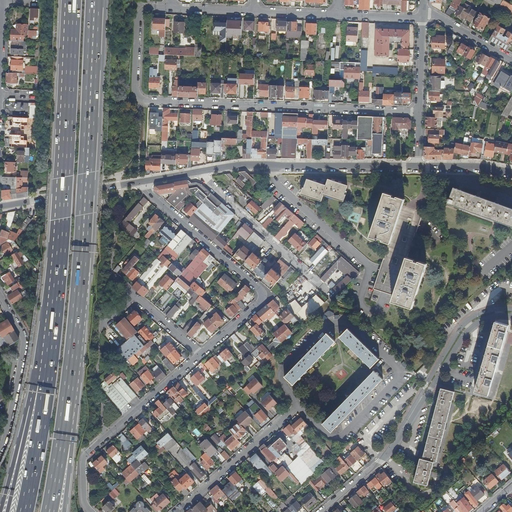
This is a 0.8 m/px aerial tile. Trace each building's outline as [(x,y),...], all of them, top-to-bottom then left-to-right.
[(360,0),(360,4),(360,11),(370,11),(370,0),(360,0)] [(378,8),(382,8),(382,0),(374,0),(374,5),(378,5),(378,8)] [(401,0),(402,6),(401,12),(409,13),(409,2),(407,2),(407,0),(401,0)] [(431,0),(431,4),(433,7),(442,12),(442,0),(431,0)] [(458,10),(463,0),(454,0),(451,6),(458,10)] [(511,5),(504,0),(501,6),(511,12),(511,5)] [(472,22),(477,13),(472,10),(470,9),(471,7),(466,4),(463,8),(461,7),(456,15),(464,19),(465,18),(465,17),(467,18),(466,19),(472,22)] [(446,15),(453,19),(456,12),(449,8),(446,15)] [(39,9),(30,9),(30,20),(35,20),(35,17),(38,17),(39,9)] [(490,19),(492,20),(495,15),(492,13),(489,19),(487,17),(488,16),(485,14),(484,16),(481,14),(474,25),(483,31),(490,19)] [(166,19),(154,19),(154,29),(160,29),(160,35),(163,35),(166,36),(166,22),(166,20),(166,19)] [(227,21),(227,23),(227,36),(232,36),(232,34),(242,35),(242,22),(237,21),(237,23),(230,22),(230,21),(227,21)] [(255,22),(245,21),(244,30),(254,31),(255,22)] [(260,22),(259,31),(269,31),(269,23),(264,23),(264,22),(260,22)] [(287,31),(287,22),(278,22),(277,31),(287,31)] [(297,22),(287,22),(287,31),(287,35),(287,37),(302,38),(302,27),(297,27),(297,22)] [(175,23),(175,34),(184,34),(185,23),(175,23)] [(227,36),(227,23),(215,23),(214,31),(213,31),(212,35),(221,35),(221,42),(227,42),(227,36)] [(12,29),(11,41),(13,41),(24,41),(24,38),(28,38),(28,31),(29,25),(17,24),(17,28),(15,28),(15,29),(12,29)] [(307,34),(317,35),(317,25),(307,24),(307,34)] [(491,41),(508,51),(509,48),(511,49),(511,46),(511,43),(511,33),(510,33),(511,32),(510,31),(506,38),(502,36),(507,29),(506,29),(505,30),(499,26),(491,41)] [(358,30),(347,30),(347,42),(358,42),(358,30)] [(377,30),(376,56),(389,56),(389,44),(402,44),(402,50),(399,50),(399,62),(410,63),(410,50),(409,50),(410,31),(377,30)] [(445,49),(446,37),(438,36),(438,38),(434,38),(433,48),(445,49)] [(449,52),(452,54),(462,38),(458,36),(449,52)] [(13,41),(12,49),(23,49),(24,41),(13,41)] [(302,41),(301,61),(307,61),(308,49),(309,49),(309,42),(302,41)] [(460,53),(463,55),(468,47),(462,44),(458,52),(459,53),(458,54),(460,55),(460,53)] [(468,48),(468,47),(463,55),(471,60),(476,52),(472,50),(472,47),(470,46),(468,48)] [(187,49),(165,49),(165,55),(166,56),(195,57),(195,52),(196,49),(196,48),(187,48),(187,49)] [(204,49),(196,49),(195,52),(195,57),(203,57),(204,49)] [(477,62),(481,64),(485,67),(490,59),(482,54),(481,56),(478,62),(477,62)] [(22,61),(22,57),(12,57),(12,70),(23,71),(24,61),(22,61)] [(496,61),(491,58),(490,59),(485,67),(484,69),(482,73),(487,76),(496,61)] [(166,60),(166,62),(165,70),(177,70),(177,67),(178,61),(166,60)] [(434,60),(433,73),(445,74),(445,60),(434,60)] [(500,63),(496,61),(487,76),(487,77),(491,79),(500,63)] [(346,63),(341,63),(340,71),(345,71),(345,78),(360,79),(361,71),(361,68),(356,68),(356,63),(346,63)] [(305,75),(315,76),(315,66),(305,65),(305,75)] [(25,66),(25,74),(37,74),(37,67),(25,66)] [(496,77),(493,81),(492,84),(495,86),(496,84),(500,87),(501,85),(504,87),(510,77),(502,73),(502,74),(498,72),(496,77)] [(17,74),(7,73),(7,83),(17,83),(17,74)] [(240,84),(255,85),(255,75),(240,74),(240,84)] [(476,80),(481,83),(485,77),(480,74),(476,80)] [(434,84),(434,91),(440,92),(441,92),(441,89),(445,89),(445,77),(432,76),(432,84),(434,84)] [(160,78),(150,78),(149,88),(154,88),(154,87),(160,88),(160,78)] [(300,81),(296,81),(295,88),(287,87),(287,97),(299,98),(300,88),(300,81)] [(363,81),(360,81),(360,89),(359,102),(369,102),(370,92),(363,92),(363,81)] [(187,87),(180,87),(179,97),(198,98),(199,94),(206,94),(207,83),(199,83),(198,84),(198,88),(197,87),(189,87),(189,86),(187,86),(187,87)] [(221,93),(221,99),(224,99),(225,95),(225,84),(212,84),(212,93),(221,93)] [(237,85),(225,84),(225,95),(228,95),(228,94),(237,94),(237,85)] [(260,96),(269,96),(270,86),(270,85),(260,85),(259,90),(261,91),(260,96)] [(277,97),(285,97),(285,87),(277,86),(277,97)] [(310,88),(300,88),(299,98),(310,98),(310,88)] [(373,100),(373,105),(383,105),(384,94),(384,88),(378,88),(377,100),(373,100)] [(329,99),(329,97),(330,91),(315,91),(314,99),(329,99)] [(440,102),(440,92),(434,91),(430,91),(430,101),(440,102)] [(387,95),(384,94),(383,105),(394,106),(394,95),(387,95)] [(411,94),(403,94),(403,103),(408,103),(408,102),(411,102),(411,94)] [(511,110),(511,97),(502,116),(508,118),(511,110)] [(488,106),(481,102),(478,107),(487,110),(488,106)] [(444,108),(437,108),(437,109),(435,109),(434,114),(437,114),(437,118),(443,118),(443,115),(444,108)] [(170,114),(170,109),(164,109),(163,140),(163,141),(168,142),(169,121),(178,121),(179,114),(170,114)] [(194,110),(193,120),(202,120),(203,110),(194,110)] [(253,132),(254,113),(248,112),(248,120),(246,120),(246,125),(248,125),(247,135),(244,135),(244,138),(253,139),(253,138),(253,132)] [(191,115),(181,114),(181,123),(190,123),(191,115)] [(299,118),(299,114),(284,114),(283,126),(298,127),(299,118)] [(211,121),(211,125),(222,126),(222,115),(213,115),(213,121),(211,121)] [(299,118),(298,127),(298,133),(301,134),(301,127),(313,128),(314,121),(314,115),(310,115),(310,120),(307,120),(308,119),(303,119),(303,117),(300,117),(300,118),(299,118)] [(236,124),(238,124),(239,116),(234,116),(234,117),(231,117),(229,117),(229,124),(233,124),(233,125),(236,125),(236,124)] [(369,141),(373,141),(373,117),(359,117),(359,122),(358,129),(358,140),(369,141)] [(373,141),(372,149),(372,154),(382,154),(384,120),(385,120),(385,118),(373,117),(373,141)] [(434,118),(426,117),(426,127),(437,128),(438,121),(447,121),(447,118),(443,118),(437,118),(434,118)] [(399,128),(411,129),(411,121),(409,119),(394,118),(394,129),(399,130),(399,128)] [(33,120),(18,119),(17,126),(33,127),(33,120)] [(333,129),(343,129),(344,121),(344,120),(333,120),(333,129)] [(328,121),(314,121),(313,128),(313,133),(318,134),(318,128),(328,129),(328,121)] [(343,129),(343,139),(348,140),(348,129),(358,129),(359,122),(353,121),(353,123),(348,123),(348,121),(344,121),(343,129)] [(161,144),(161,132),(157,132),(157,135),(151,134),(151,143),(161,144)] [(430,147),(435,147),(437,147),(437,143),(440,143),(440,140),(440,135),(430,135),(429,143),(431,143),(430,147)] [(462,154),(469,156),(473,137),(470,136),(470,139),(469,139),(468,144),(465,143),(465,145),(464,145),(462,154)] [(254,150),(252,149),(252,159),(267,159),(267,147),(268,138),(263,138),(262,150),(254,150)] [(15,140),(5,139),(5,147),(15,147),(15,140)] [(188,169),(192,168),(192,161),(189,160),(189,155),(184,155),(184,151),(180,151),(180,141),(186,142),(186,139),(178,139),(178,142),(177,156),(177,164),(183,164),(184,164),(188,164),(188,169)] [(237,139),(223,139),(222,147),(225,147),(225,144),(236,145),(237,139)] [(282,145),(282,159),(297,159),(297,152),(297,144),(298,144),(298,139),(283,139),(282,145)] [(313,145),(313,140),(300,139),(298,139),(298,144),(309,145),(308,159),(312,159),(313,146),(313,145)] [(483,152),(484,144),(485,139),(483,139),(482,145),(473,143),(471,152),(477,153),(477,151),(483,152)] [(252,145),(252,141),(253,140),(248,140),(248,149),(244,149),(244,159),(252,159),(252,149),(252,145)] [(200,161),(201,143),(197,143),(193,142),(192,161),(200,161)] [(497,142),(496,145),(495,152),(507,155),(509,144),(497,142)] [(464,145),(456,144),(455,150),(454,153),(462,154),(464,145)] [(487,144),(484,144),(483,152),(481,160),(484,160),(485,156),(494,158),(495,152),(496,145),(487,144)] [(335,146),(334,159),(342,159),(342,157),(343,147),(335,146)] [(269,147),(267,147),(267,159),(276,159),(277,150),(273,150),(273,149),(269,148),(269,147)] [(434,151),(435,147),(430,147),(425,147),(425,157),(428,160),(443,160),(444,151),(434,151)] [(29,163),(30,148),(25,148),(25,150),(20,150),(20,151),(19,151),(19,163),(29,163)] [(366,148),(358,148),(358,155),(357,159),(365,159),(365,153),(366,153),(366,148)] [(443,160),(453,160),(454,154),(454,153),(455,150),(445,148),(444,151),(443,160)] [(162,159),(162,164),(177,165),(177,164),(177,156),(162,156),(162,159)] [(147,170),(162,171),(162,164),(162,159),(151,159),(150,162),(147,162),(147,170)] [(16,167),(16,162),(9,162),(7,162),(7,167),(8,167),(8,172),(17,172),(17,167),(16,167)] [(248,184),(250,182),(253,184),(256,181),(255,180),(249,175),(248,174),(245,171),(238,172),(239,174),(240,175),(235,181),(242,186),(246,182),(248,184)] [(18,178),(3,177),(3,185),(11,185),(11,187),(14,187),(18,187),(18,178)] [(23,182),(29,182),(29,178),(21,178),(18,178),(18,187),(18,190),(18,198),(19,198),(29,196),(29,186),(28,186),(28,188),(23,188),(23,183),(23,182)] [(348,186),(329,180),(327,186),(308,179),(303,194),(322,200),(324,194),(343,200),(348,186)] [(174,184),(175,190),(185,188),(186,192),(190,191),(189,187),(188,181),(174,184)] [(191,184),(191,183),(188,181),(189,187),(190,191),(194,195),(200,200),(204,203),(218,217),(226,207),(202,185),(196,183),(191,184)] [(170,197),(175,192),(175,190),(174,184),(156,187),(154,190),(159,195),(170,193),(170,197)] [(3,198),(5,200),(18,198),(18,190),(7,190),(7,189),(4,189),(4,188),(3,188),(3,198)] [(511,208),(457,189),(455,188),(454,191),(452,196),(451,199),(450,198),(449,202),(450,202),(449,203),(511,226),(511,208)] [(179,212),(194,195),(190,191),(186,192),(184,192),(172,206),(179,212)] [(261,207),(264,209),(265,210),(275,198),(272,195),(261,207)] [(402,205),(403,201),(385,195),(372,237),(377,238),(376,240),(379,241),(379,239),(388,242),(390,242),(401,207),(402,205)] [(130,224),(149,202),(145,198),(120,226),(133,238),(134,237),(136,234),(138,231),(130,224)] [(261,209),(252,201),(247,206),(256,214),(261,209)] [(188,207),(184,210),(192,217),(198,210),(194,207),(191,203),(188,207)] [(198,210),(192,217),(189,220),(204,233),(218,217),(204,203),(200,207),(198,210)] [(286,207),(281,203),(274,210),(276,212),(274,214),(277,217),(286,207)] [(219,235),(235,215),(226,207),(218,217),(204,233),(214,241),(219,235)] [(279,221),(283,216),(286,216),(288,218),(291,221),(295,215),(286,207),(277,217),(276,218),(275,219),(279,222),(279,221)] [(382,265),(382,266),(374,290),(396,297),(408,260),(413,245),(418,229),(422,217),(423,214),(415,211),(412,210),(401,207),(390,242),(388,249),(384,259),(382,265)] [(13,212),(8,211),(4,228),(10,229),(13,212)] [(150,231),(161,219),(156,215),(154,218),(151,221),(149,223),(152,226),(151,227),(150,226),(147,230),(149,232),(150,231)] [(295,215),(291,221),(275,238),(278,241),(284,234),(285,236),(286,235),(288,234),(287,233),(296,222),(302,227),(305,224),(295,215)] [(273,216),(267,222),(263,219),(259,223),(266,230),(275,219),(276,218),(273,216)] [(161,219),(150,231),(149,232),(146,236),(149,239),(156,230),(157,231),(159,230),(160,230),(162,228),(161,227),(165,222),(161,219)] [(25,223),(20,231),(22,232),(28,225),(25,223)] [(246,240),(253,232),(245,224),(240,230),(233,238),(235,240),(239,234),(246,240)] [(160,233),(171,243),(178,236),(166,226),(160,233)] [(0,232),(0,235),(7,238),(9,233),(2,230),(1,233),(0,232)] [(193,240),(182,230),(178,236),(171,243),(169,246),(174,250),(177,252),(180,255),(188,246),(193,240)] [(10,239),(14,241),(17,238),(22,232),(20,231),(17,234),(10,231),(9,239),(10,239)] [(308,244),(311,240),(301,231),(297,235),(296,234),(289,242),(293,246),(294,245),(296,247),(296,248),(300,252),(308,244)] [(253,254),(263,241),(254,233),(243,246),(253,254)] [(0,245),(10,239),(9,239),(7,238),(0,235),(0,245)] [(220,237),(219,235),(214,241),(223,249),(226,246),(230,241),(227,239),(225,242),(224,243),(219,239),(220,238),(220,237)] [(333,248),(318,235),(315,238),(309,245),(313,248),(314,247),(316,249),(320,244),(323,246),(310,261),(317,266),(333,248)] [(149,239),(143,246),(146,249),(153,242),(149,239)] [(192,248),(196,243),(193,240),(188,246),(192,248)] [(0,247),(6,256),(13,251),(8,242),(0,247)] [(243,246),(237,253),(246,261),(253,254),(243,246)] [(23,255),(20,249),(16,251),(17,252),(12,255),(14,258),(15,260),(18,266),(23,263),(20,257),(22,256),(25,262),(29,260),(25,254),(23,255)] [(210,255),(204,249),(201,252),(193,261),(186,270),(180,278),(191,287),(195,282),(199,278),(206,270),(212,263),(215,259),(210,255)] [(192,260),(193,261),(201,252),(199,250),(198,252),(196,250),(191,257),(193,259),(192,260)] [(256,269),(261,264),(262,262),(253,254),(246,261),(256,269)] [(162,256),(159,260),(169,269),(173,264),(164,256),(163,257),(162,256)] [(127,275),(134,267),(140,260),(136,257),(131,262),(129,260),(126,264),(128,266),(123,272),(127,275)] [(361,273),(342,257),(322,280),(326,284),(339,269),(348,276),(336,288),(331,284),(329,286),(337,294),(356,277),(361,273)] [(265,258),(262,262),(261,264),(270,272),(275,266),(265,258)] [(137,283),(133,287),(145,297),(148,293),(150,291),(156,284),(167,271),(169,269),(159,260),(158,259),(143,275),(138,282),(137,283)] [(290,268),(280,260),(277,264),(276,266),(275,266),(270,272),(266,277),(275,285),(290,268)] [(408,260),(396,297),(394,301),(412,307),(426,266),(408,260)] [(173,264),(169,269),(173,272),(180,278),(186,270),(184,268),(181,272),(174,265),(176,262),(175,261),(173,264)] [(212,263),(206,270),(209,273),(215,266),(212,263)] [(270,272),(261,264),(256,269),(254,271),(264,279),(266,277),(270,272)] [(136,270),(134,267),(127,275),(128,276),(128,277),(129,278),(130,278),(137,283),(138,282),(143,275),(139,272),(140,271),(137,268),(136,270)] [(284,285),(295,273),(290,268),(275,285),(283,292),(287,288),(288,288),(284,285)] [(21,281),(19,278),(14,280),(10,273),(6,275),(6,274),(2,277),(1,278),(3,281),(4,281),(5,282),(6,281),(8,285),(8,284),(10,287),(21,281)] [(159,283),(168,291),(175,282),(167,275),(159,283)] [(237,285),(226,275),(219,283),(230,293),(237,285)] [(175,282),(168,291),(172,294),(179,286),(185,292),(183,294),(185,295),(188,292),(191,288),(191,287),(180,278),(176,281),(175,282)] [(202,280),(199,278),(195,282),(201,287),(202,285),(201,284),(203,282),(201,281),(202,280)] [(18,285),(22,283),(21,281),(10,287),(12,291),(19,287),(18,285)] [(195,282),(191,287),(191,288),(196,292),(201,287),(195,282)] [(158,286),(156,284),(150,291),(148,293),(151,296),(156,290),(155,290),(158,286)] [(243,297),(250,289),(245,285),(234,299),(238,303),(237,304),(241,309),(242,310),(246,307),(240,301),(241,299),(242,301),(245,298),(243,297)] [(196,292),(201,296),(202,297),(210,288),(211,287),(210,286),(205,291),(202,288),(201,287),(196,292)] [(201,296),(196,292),(191,288),(188,292),(197,300),(201,296)] [(12,304),(28,294),(26,291),(20,294),(18,290),(8,296),(12,304)] [(158,301),(162,305),(171,296),(166,292),(158,301)] [(212,306),(202,297),(201,296),(197,300),(201,304),(199,306),(206,313),(212,306)] [(302,325),(325,304),(317,297),(303,309),(295,301),(288,308),(288,309),(295,317),(302,325)] [(238,303),(234,299),(230,303),(232,305),(226,312),(231,318),(238,311),(241,309),(237,304),(238,303)] [(274,300),(268,305),(275,313),(277,310),(279,311),(281,310),(280,308),(274,300)] [(275,313),(268,305),(256,315),(263,322),(265,325),(268,322),(268,319),(275,313)] [(173,310),(167,316),(171,320),(181,308),(179,306),(177,307),(176,306),(173,310)] [(164,313),(167,316),(173,310),(169,307),(164,313)] [(295,317),(288,309),(284,313),(279,318),(286,325),(295,317)] [(328,318),(333,315),(330,310),(325,313),(328,318)] [(135,326),(142,320),(135,311),(128,318),(135,326)] [(216,317),(211,321),(218,328),(225,322),(223,321),(224,320),(223,319),(222,319),(217,314),(215,316),(216,317)] [(252,319),(254,321),(256,321),(260,325),(263,322),(256,315),(252,319)] [(129,323),(126,318),(116,326),(129,340),(116,351),(117,352),(122,357),(123,359),(126,363),(127,362),(136,354),(148,344),(145,341),(138,333),(137,332),(129,323)] [(212,333),(218,328),(211,321),(210,319),(204,324),(212,333)] [(0,338),(13,331),(7,320),(0,323),(0,338)] [(192,321),(184,331),(188,334),(196,325),(194,323),(192,321)] [(475,392),(489,396),(509,326),(496,322),(475,392)] [(202,326),(198,323),(197,324),(196,325),(188,334),(192,338),(202,326)] [(255,336),(259,341),(266,335),(257,325),(252,330),(257,335),(255,336)] [(293,333),(286,325),(274,335),(277,338),(281,343),(293,333)] [(148,330),(147,331),(145,328),(145,327),(138,333),(145,341),(148,344),(151,341),(155,338),(153,335),(149,331),(148,330)] [(379,359),(347,328),(347,329),(339,337),(342,340),(345,342),(344,343),(347,346),(347,345),(351,349),(350,349),(353,352),(354,351),(357,354),(356,355),(359,357),(359,356),(363,360),(362,361),(365,363),(366,362),(371,367),(379,359)] [(8,346),(19,339),(13,331),(0,338),(0,341),(4,339),(8,346)] [(330,347),(335,341),(327,333),(285,377),(293,385),(299,380),(302,378),(301,378),(304,374),(305,374),(307,372),(307,371),(310,368),(311,369),(313,366),(312,365),(316,362),(316,361),(317,362),(319,360),(318,359),(322,355),(323,356),(325,354),(324,353),(325,352),(328,349),(329,350),(331,348),(330,347)] [(274,341),(275,342),(267,349),(270,353),(272,351),(281,343),(277,338),(274,341)] [(154,344),(151,341),(148,344),(136,354),(140,360),(142,359),(140,357),(146,351),(147,352),(148,351),(147,350),(154,344)] [(161,351),(166,357),(167,356),(174,363),(181,357),(175,349),(176,349),(170,342),(161,351)] [(266,357),(270,354),(270,353),(267,349),(263,344),(255,351),(248,342),(244,345),(252,354),(256,359),(260,356),(263,359),(264,359),(264,360),(266,357)] [(239,349),(247,359),(243,362),(246,366),(245,368),(248,372),(251,370),(249,367),(254,363),(253,362),(254,360),(250,356),(252,354),(244,345),(239,349)] [(233,355),(227,349),(220,355),(226,362),(233,355)] [(144,364),(151,359),(148,355),(141,360),(144,364)] [(219,370),(217,369),(223,363),(218,357),(216,355),(206,365),(213,373),(213,372),(215,374),(219,370)] [(223,363),(226,367),(229,365),(226,362),(220,355),(218,357),(223,363)] [(135,356),(129,361),(132,365),(138,360),(135,356)] [(175,368),(166,357),(163,360),(170,369),(168,371),(170,373),(175,368)] [(116,372),(112,368),(98,380),(101,384),(105,381),(106,381),(127,405),(137,396),(124,381),(120,376),(118,374),(117,373),(116,372)] [(147,368),(145,370),(147,372),(141,377),(147,384),(149,382),(151,380),(154,378),(152,375),(148,371),(149,370),(147,368)] [(159,383),(167,377),(159,368),(154,372),(152,375),(154,378),(159,383)] [(346,399),(344,401),(344,402),(341,405),(340,405),(338,407),(338,408),(323,424),(332,433),(383,379),(378,374),(379,373),(377,372),(376,372),(374,370),(365,379),(364,381),(363,380),(361,383),(362,383),(358,387),(358,386),(355,389),(356,389),(352,393),(352,392),(349,395),(350,396),(347,399),(346,399)] [(191,379),(198,386),(203,381),(201,379),(204,377),(199,372),(191,379)] [(256,378),(244,389),(249,396),(253,392),(254,394),(263,386),(256,378)] [(131,385),(137,393),(145,386),(138,379),(131,385)] [(101,386),(99,387),(103,392),(104,391),(121,410),(127,405),(106,381),(101,386)] [(175,387),(184,398),(186,400),(188,399),(185,396),(188,394),(179,383),(175,387)] [(235,392),(241,387),(236,383),(228,390),(229,392),(232,389),(235,392)] [(184,398),(175,387),(167,394),(171,398),(178,406),(179,405),(181,403),(184,400),(183,399),(184,398)] [(434,462),(436,463),(437,460),(449,415),(455,392),(441,389),(423,457),(423,459),(420,459),(414,482),(428,486),(434,462)] [(262,403),(269,411),(278,403),(271,395),(262,403)] [(173,416),(176,414),(175,412),(180,408),(178,406),(171,398),(165,404),(165,405),(169,409),(167,410),(170,413),(173,416)] [(164,406),(159,400),(156,403),(161,408),(154,414),(161,421),(167,416),(170,413),(167,410),(164,406)] [(199,415),(209,407),(207,405),(206,403),(203,405),(202,403),(197,407),(199,409),(196,411),(199,415)] [(258,409),(260,407),(256,403),(249,409),(255,416),(260,412),(258,409)] [(209,407),(199,415),(201,417),(208,411),(209,413),(212,410),(209,407)] [(262,423),(268,417),(260,407),(258,409),(260,412),(255,416),(262,423)] [(248,425),(251,423),(254,420),(246,412),(237,420),(240,423),(245,429),(248,425)] [(302,418),(292,427),(296,431),(298,433),(307,424),(302,418)] [(147,431),(148,433),(152,429),(144,420),(140,423),(140,424),(147,431)] [(234,435),(240,442),(249,434),(245,429),(240,423),(231,431),(234,435)] [(140,424),(131,432),(138,440),(140,443),(145,438),(143,435),(147,431),(140,424)] [(202,433),(206,429),(209,426),(207,424),(200,431),(202,433)] [(289,436),(293,433),(295,436),(293,438),(297,443),(303,438),(298,433),(296,431),(295,431),(290,425),(284,430),(289,436)] [(159,442),(158,440),(156,442),(159,445),(162,448),(164,446),(173,438),(169,434),(159,442)] [(222,440),(221,441),(215,435),(212,438),(219,445),(220,445),(223,448),(226,445),(225,444),(222,440)] [(232,450),(240,442),(234,435),(229,440),(224,436),(221,439),(222,440),(225,444),(225,443),(232,450)] [(124,436),(121,439),(128,447),(131,444),(124,436)] [(177,443),(173,438),(164,446),(166,449),(168,451),(177,443)] [(286,445),(281,438),(269,449),(277,458),(280,455),(278,452),(286,445)] [(121,439),(120,439),(117,441),(128,453),(131,451),(128,447),(121,439)] [(206,453),(210,457),(218,450),(208,439),(200,446),(206,453)] [(267,459),(270,463),(273,460),(274,461),(275,460),(277,462),(279,460),(277,458),(269,449),(264,444),(260,448),(269,457),(267,459)] [(120,456),(122,458),(124,457),(114,446),(107,452),(113,458),(117,454),(119,457),(120,456)] [(142,446),(134,454),(134,455),(143,464),(146,462),(149,459),(146,456),(149,454),(142,446)] [(159,450),(156,453),(159,456),(166,449),(164,446),(162,448),(159,450)] [(190,452),(186,447),(183,450),(193,461),(196,459),(191,453),(190,454),(189,453),(190,452)] [(321,459),(311,447),(302,456),(312,467),(321,459)] [(350,453),(354,457),(357,460),(365,454),(358,447),(350,453)] [(182,448),(178,454),(191,469),(192,469),(204,481),(203,479),(206,477),(205,475),(205,474),(193,461),(183,450),(182,448)] [(227,461),(230,458),(225,451),(221,455),(227,461)] [(210,457),(206,453),(204,455),(206,458),(201,463),(207,470),(215,463),(210,457)] [(267,465),(256,454),(250,460),(253,463),(254,462),(255,463),(254,464),(259,469),(262,468),(270,477),(274,474),(266,465),(267,465)] [(341,475),(349,467),(342,459),(338,454),(336,456),(330,463),(332,465),(337,460),(341,464),(336,469),(341,475)] [(143,464),(134,455),(128,461),(132,465),(136,470),(143,464)] [(102,456),(98,460),(104,467),(108,463),(102,456)] [(301,485),(316,472),(312,467),(302,456),(287,469),(295,478),(301,485)] [(342,459),(349,467),(356,462),(351,456),(347,459),(344,456),(342,459)] [(106,469),(104,467),(98,460),(94,464),(102,473),(106,469)] [(149,466),(146,462),(143,464),(136,470),(140,474),(143,471),(144,470),(146,468),(147,469),(150,467),(149,466)] [(292,480),(295,478),(287,469),(286,468),(285,468),(284,468),(283,469),(282,468),(280,470),(273,463),(269,467),(281,482),(283,480),(288,475),(292,480)] [(335,477),(339,473),(332,465),(330,463),(327,466),(329,468),(321,475),(328,483),(332,479),(332,480),(336,477),(335,477)] [(123,474),(127,479),(136,470),(132,465),(123,474)] [(501,480),(510,473),(504,465),(495,472),(501,480)] [(131,482),(134,479),(136,478),(140,474),(136,470),(127,479),(131,483),(132,485),(133,484),(131,482)] [(235,471),(231,474),(233,476),(229,479),(235,486),(236,485),(239,482),(241,484),(244,481),(235,471)] [(190,476),(190,475),(184,480),(176,472),(174,475),(187,489),(195,482),(190,476)] [(392,481),(385,472),(381,475),(380,473),(376,477),(384,487),(392,481)] [(199,486),(201,484),(192,473),(190,476),(195,482),(199,486)] [(490,490),(498,482),(492,474),(483,482),(490,490)] [(147,482),(149,484),(151,482),(144,475),(142,477),(147,482)] [(181,491),(186,497),(190,493),(187,489),(174,475),(170,478),(173,482),(181,491)] [(260,476),(259,475),(257,477),(261,481),(259,482),(266,490),(271,496),(275,498),(278,496),(275,493),(260,476)] [(309,483),(317,492),(327,483),(322,477),(315,483),(312,480),(309,483)] [(370,489),(373,493),(382,486),(375,479),(368,485),(371,489),(370,489)] [(477,481),(474,484),(477,488),(470,493),(472,495),(477,502),(485,495),(479,488),(481,486),(477,481)] [(259,482),(253,488),(261,496),(266,490),(259,482)] [(228,497),(218,486),(211,492),(214,495),(212,497),(213,499),(216,501),(218,503),(220,501),(218,499),(223,495),(224,496),(222,497),(225,500),(228,497)] [(367,495),(370,493),(365,486),(357,493),(360,497),(365,493),(367,495)] [(110,511),(116,507),(114,505),(114,504),(112,501),(117,497),(116,496),(113,491),(101,502),(105,506),(103,508),(107,511),(110,511)] [(470,493),(469,491),(466,493),(470,497),(468,498),(475,507),(479,504),(472,495),(470,493)] [(308,509),(317,501),(310,493),(301,501),(308,509)] [(160,497),(167,505),(171,502),(166,497),(167,496),(166,495),(165,496),(164,494),(160,497)] [(286,506),(295,499),(292,495),(283,503),(286,506)] [(363,502),(357,495),(349,501),(355,509),(363,502)] [(154,503),(155,505),(154,505),(157,509),(159,511),(167,505),(160,497),(154,503)] [(205,507),(201,502),(193,509),(195,511),(196,511),(197,511),(215,511),(217,510),(216,509),(220,506),(218,503),(216,501),(213,499),(205,507)] [(458,506),(459,507),(463,511),(468,511),(473,509),(466,500),(463,502),(462,503),(458,506)] [(150,511),(147,508),(146,509),(144,507),(144,506),(144,505),(144,504),(144,503),(143,502),(143,501),(142,501),(141,501),(140,501),(139,501),(138,502),(137,502),(137,503),(137,504),(137,505),(137,506),(137,507),(138,507),(136,509),(134,508),(130,511),(150,511)] [(458,506),(454,501),(450,504),(456,511),(462,511),(458,507),(459,507),(458,506)] [(292,511),(297,511),(302,508),(296,502),(289,508),(292,511)] [(391,503),(387,507),(388,508),(385,510),(386,511),(392,511),(396,509),(393,504),(394,503),(393,502),(392,503),(391,503)] [(291,511),(286,506),(283,503),(280,505),(285,511),(284,511),(291,511)]
